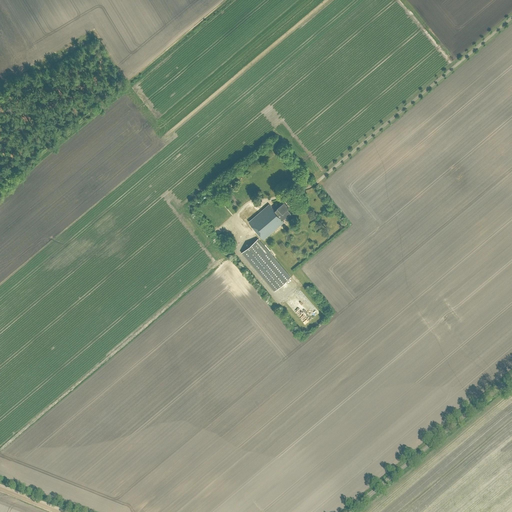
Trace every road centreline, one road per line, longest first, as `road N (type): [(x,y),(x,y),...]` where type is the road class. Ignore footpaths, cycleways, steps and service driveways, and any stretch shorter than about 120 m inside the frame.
road 1 (track): [(0,189),(227,0)]
road 2 (unclassified): [(350,511),(511,376)]
